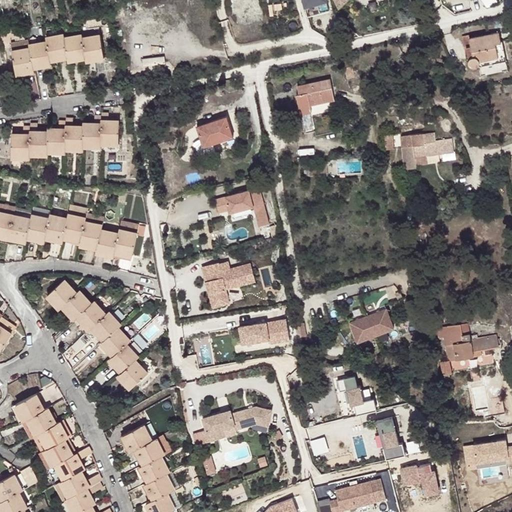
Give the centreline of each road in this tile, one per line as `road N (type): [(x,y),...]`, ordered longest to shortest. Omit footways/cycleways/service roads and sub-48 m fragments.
road 1 (residential): [(256,66),(152,92),(136,110),(178,366),(200,373),(275,360),(308,471)]
road 2 (residential): [(407,296),(392,277),(303,302),(256,66)]
road 3 (residential): [(51,353),(124,511)]
road 4 (residential): [(511,4),(352,45)]
road 5 (residential): [(4,277),(60,263),(150,286)]
road 6 (residential): [(352,45),(291,40),(226,53)]
